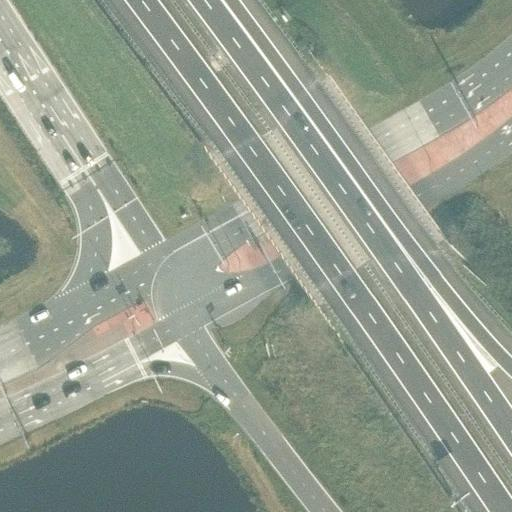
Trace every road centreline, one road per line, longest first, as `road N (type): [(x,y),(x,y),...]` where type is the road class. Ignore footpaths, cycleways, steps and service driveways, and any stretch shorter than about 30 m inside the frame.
road 1 (motorway): [(141,0),(499,511)]
road 2 (secondary): [(511,52),(444,102),(191,242)]
road 3 (motorway): [(390,257),(202,0)]
road 4 (secondary): [(250,287),(511,135)]
road 5 (motorway): [(0,27),(154,262)]
road 6 (motorway): [(184,323),(324,511)]
road 7 (motorway): [(511,433),(390,257)]
road 8 (secondary): [(0,415),(184,323)]
road 9 (secondary): [(154,262),(0,341)]
road 10 (motorway): [(511,367),(390,257)]
